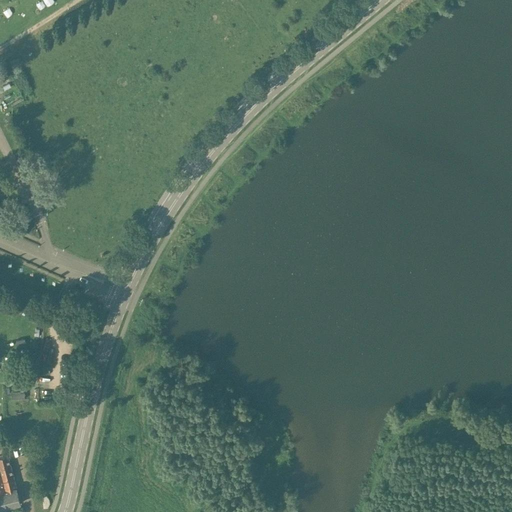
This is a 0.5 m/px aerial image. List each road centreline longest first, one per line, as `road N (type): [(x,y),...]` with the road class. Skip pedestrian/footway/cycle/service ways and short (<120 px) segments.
road 1 (primary): [(127,289),(162,219),(230,129),(378,0)]
road 2 (primary): [(65,511),(94,379),(127,289)]
road 3 (track): [(89,401),(55,394),(54,326),(81,272)]
road 4 (unclassified): [(0,239),(127,289)]
